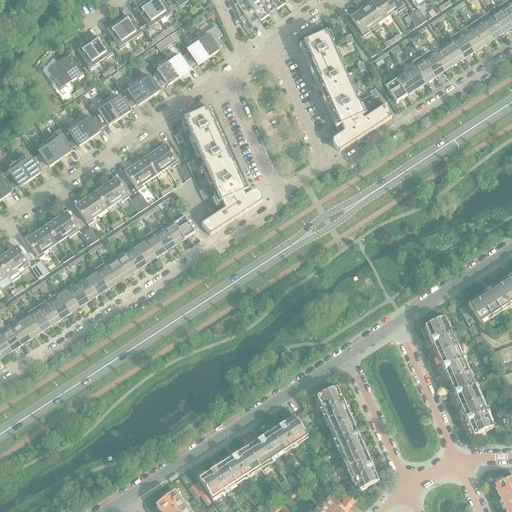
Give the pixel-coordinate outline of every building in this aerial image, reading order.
[(167,9),(160,0),(148,0),(146,2),(160,21),(165,17),(166,19),(173,14),(168,8),(167,9)] [(189,0),(173,0),(175,3),(174,4),(179,10),(185,6),(184,4),(189,0)] [(268,17),(256,0),(248,0),(246,1),(246,0),(237,6),(251,26),(256,22),(259,20),(260,22),(268,17)] [(284,6),(280,0),(256,0),(268,17),(269,16),(268,14),(272,11),(275,9),(276,11),(284,6)] [(392,15),(382,0),(374,0),(375,2),(371,5),(382,21),(392,15)] [(404,9),(397,0),(382,0),(392,15),(396,11),(398,13),(404,9)] [(160,21),(146,2),(139,7),(141,9),(138,11),(146,23),(144,24),(149,31),(155,26),(154,25),(160,21)] [(511,8),(510,6),(507,2),(498,8),(501,12),(511,29),(511,28),(511,8)] [(382,21),(371,5),(366,8),(365,6),(359,10),(360,12),(372,28),(375,33),(380,30),(381,28),(378,24),(382,21)] [(216,16),(212,8),(204,13),(209,20),(210,19),(212,22),(217,18),(216,16)] [(426,22),(418,10),(413,13),(421,25),(426,22)] [(372,28),(360,12),(350,19),(363,37),(369,33),(368,31),(372,28)] [(511,29),(501,12),(491,19),(502,35),(505,33),(506,34),(509,32),(508,31),(511,29)] [(421,25),(413,13),(408,17),(416,29),(421,25)] [(502,35),(491,19),(488,14),(478,20),(492,41),(495,39),(496,41),(500,38),(499,37),(502,35)] [(137,29),(129,17),(126,19),(124,17),(117,22),(130,41),(135,37),(137,39),(143,35),(138,28),(137,29)] [(492,41),(478,20),(469,26),(483,47),(486,46),(486,47),(490,44),(489,43),(492,41)] [(130,41),(117,22),(109,27),(111,30),(108,32),(116,43),(115,44),(119,51),(125,47),(124,45),(130,41)] [(483,47),(469,26),(459,32),(473,54),(476,52),(477,53),(481,51),(480,49),(483,47)] [(222,47),(217,40),(222,37),(216,27),(206,34),(207,35),(204,37),(202,35),(195,40),(208,59),(218,52),(217,50),(222,47)] [(423,40),(420,35),(418,32),(411,37),(417,45),(423,40)] [(473,54),(459,32),(449,39),(452,44),(463,60),(466,58),(467,59),(471,57),(470,56),(473,54)] [(339,62),(333,48),(326,34),(316,38),(315,35),(309,40),(309,41),(299,46),(311,74),(339,62)] [(107,49),(99,38),(96,40),(94,37),(87,42),(100,62),(106,58),(107,59),(113,55),(109,48),(107,49)] [(175,45),(171,39),(164,43),(168,50),(175,45)] [(208,59),(195,40),(187,45),(189,47),(186,49),(188,53),(184,56),(192,67),(196,64),(197,66),(208,59)] [(100,62),(87,42),(79,48),(81,50),(78,52),(86,64),(85,65),(89,71),(96,67),(95,65),(100,62)] [(376,55),(368,43),(363,47),(371,59),(376,55)] [(463,60),(452,44),(443,50),(454,66),(457,64),(457,66),(461,63),(460,62),(463,60)] [(454,66),(443,50),(433,56),(444,73),(447,71),(448,72),(451,69),(451,68),(454,66)] [(192,67),(184,56),(180,59),(177,55),(174,57),(172,55),(165,60),(178,79),(189,72),(187,70),(192,67)] [(444,73),(433,56),(424,62),(435,79),(437,77),(438,78),(442,76),(441,74),(444,73)] [(77,70),(69,58),(67,60),(65,58),(57,63),(71,82),(76,78),(77,80),(83,75),(79,69),(77,70)] [(178,79),(165,60),(157,65),(159,68),(156,70),(159,73),(154,76),(162,88),(167,85),(168,86),(178,79)] [(351,90),(345,76),(339,62),(311,74),(324,102),(351,90)] [(435,79),(424,62),(414,68),(425,85),(428,83),(429,84),(432,82),(432,81),(435,79)] [(71,82),(57,63),(50,68),(52,70),(49,72),(57,84),(55,85),(60,92),(66,87),(65,86),(71,82)] [(425,85),(414,68),(405,75),(415,91),(418,89),(419,90),(423,88),(422,87),(425,85)] [(162,88),(154,76),(150,79),(147,76),(144,78),(143,75),(135,80),(148,100),(159,93),(158,91),(162,88)] [(415,91),(405,75),(395,81),(406,97),(409,95),(409,97),(413,94),(412,93),(415,91)] [(148,100),(135,80),(128,86),(129,88),(127,90),(129,94),(125,97),(132,108),(137,105),(138,107),(148,100)] [(406,97),(395,81),(385,87),(396,104),(399,102),(400,103),(404,100),(403,99),(406,97)] [(363,117),(357,103),(351,90),(324,102),(336,129),(341,127),(362,118),(363,117)] [(132,108),(125,97),(120,100),(118,96),(115,98),(113,96),(106,101),(118,119),(123,116),(123,117),(129,113),(128,111),(132,108)] [(118,119),(106,101),(98,106),(100,108),(97,110),(99,114),(95,117),(103,128),(107,125),(108,127),(114,123),(114,122),(118,119)] [(339,152),(392,118),(391,118),(386,107),(386,106),(371,115),(368,118),(364,120),(362,118),(341,127),(343,133),(332,141),(332,142),(333,145),(334,147),(336,150),(338,151),(339,152)] [(223,137),(218,125),(211,108),(200,113),(199,110),(193,114),(193,116),(183,121),(196,149),(223,137)] [(103,128),(95,117),(91,120),(88,117),(85,119),(83,116),(76,121),(88,139),(93,136),(94,137),(99,133),(98,131),(103,128)] [(88,139),(76,121),(68,126),(70,129),(67,131),(70,134),(65,137),(73,149),(77,146),(79,147),(84,143),(88,139)] [(73,149),(65,137),(61,141),(58,137),(55,139),(54,136),(46,141),(59,160),(63,157),(64,158),(70,154),(69,152),(73,149)] [(236,164),(230,153),(223,137),(196,149),(208,176),(236,164)] [(59,160),(46,141),(39,147),(40,149),(38,151),(40,155),(36,158),(43,169),(48,166),(49,168),(55,164),(54,163),(59,160)] [(178,164),(165,145),(155,152),(166,169),(171,166),(172,168),(178,164)] [(166,169),(155,152),(154,150),(148,154),(150,156),(145,159),(156,176),(166,169)] [(43,169),(36,158),(31,161),(29,157),(26,159),(24,157),(17,162),(29,180),(34,177),(34,178),(40,174),(39,172),(43,169)] [(156,176),(145,159),(140,162),(139,160),(133,164),(135,166),(146,183),(156,176)] [(29,180),(17,162),(9,167),(11,169),(8,171),(10,175),(6,178),(14,189),(18,186),(19,188),(25,184),(24,183),(29,180)] [(249,194),(243,181),(236,164),(208,176),(220,204),(222,203),(243,194),(245,197),(249,194)] [(146,183),(135,166),(125,173),(137,192),(143,188),(142,186),(146,183)] [(191,179),(185,166),(179,168),(185,183),(191,179)] [(14,189),(6,178),(1,181),(0,179),(0,200),(4,197),(5,198),(10,194),(9,192),(14,189)] [(129,198),(116,179),(106,186),(117,203),(121,200),(123,202),(129,198)] [(117,203),(106,186),(105,184),(99,188),(100,190),(96,193),(107,210),(117,203)] [(210,236),(262,202),(262,201),(261,198),(260,195),(258,193),(255,192),(255,191),(249,194),(245,197),(243,194),(222,203),(225,210),(201,226),(201,227),(201,226),(209,235),(209,236),(210,236)] [(107,210),(96,193),(91,196),(90,194),(84,198),(85,200),(96,217),(107,210)] [(149,207),(140,195),(135,198),(143,211),(149,207)] [(143,211),(135,198),(130,202),(138,214),(143,211)] [(96,217),(85,200),(75,207),(88,226),(94,222),(92,220),(96,217)] [(79,232),(66,213),(56,220),(68,237),(72,234),(73,236),(79,232)] [(195,234),(181,213),(171,220),(174,224),(185,241),(187,239),(188,240),(192,238),(191,236),(195,234)] [(68,237),(56,220),(55,218),(49,222),(51,224),(46,227),(57,244),(68,237)] [(185,241),(174,224),(164,230),(175,247),(178,245),(179,246),(182,244),(182,243),(185,241)] [(57,244),(46,227),(42,230),(40,228),(34,232),(36,234),(47,251),(57,244)] [(175,247),(164,230),(162,227),(152,233),(165,253),(168,251),(169,252),(173,250),(172,249),(175,247)] [(99,240),(90,228),(85,232),(94,244),(99,240)] [(94,244),(85,232),(80,235),(88,247),(94,244)] [(165,253),(152,233),(143,239),(145,243),(156,259),(159,257),(159,259),(163,256),(162,255),(165,253)] [(47,251),(36,234),(26,241),(39,260),(44,256),(43,254),(47,251)] [(156,259),(145,243),(135,249),(146,265),(149,264),(150,265),(154,262),(153,261),(156,259)] [(104,250),(102,247),(103,247),(101,244),(94,248),(96,251),(98,254),(104,250)] [(30,266),(17,247),(7,254),(18,271),(22,268),(24,270),(30,266)] [(146,265),(135,249),(126,255),(137,272),(140,270),(140,271),(144,269),(143,267),(146,265)] [(18,271),(7,254),(6,252),(0,255),(0,256),(1,258),(0,258),(0,266),(8,278),(18,271)] [(137,272),(126,255),(116,261),(127,278),(130,276),(131,277),(134,275),(134,274),(137,272)] [(49,273),(41,261),(36,265),(44,277),(49,273)] [(127,278),(116,261),(107,268),(117,284),(120,282),(121,283),(125,281),(124,280),(127,278)] [(117,284),(107,268),(104,264),(94,270),(97,274),(108,290),(110,289),(111,290),(115,287),(114,286),(117,284)] [(44,277),(36,265),(30,268),(38,280),(44,277)] [(108,290),(97,274),(87,280),(98,297),(101,295),(102,296),(105,294),(105,292),(108,290)] [(98,297),(87,280),(78,286),(88,303),(91,301),(92,302),(96,300),(95,299),(98,297)] [(492,317),(507,307),(508,309),(511,307),(510,306),(511,304),(511,289),(506,280),(468,305),(480,324),(490,318),(492,320),(493,319),(492,317)] [(88,303),(78,286),(68,293),(79,309),(82,307),(83,308),(86,306),(85,305),(88,303)] [(79,309),(68,293),(66,290),(57,296),(69,315),(72,313),(73,315),(77,312),(76,311),(79,309)] [(69,315),(57,296),(56,295),(47,301),(60,321),(63,320),(63,321),(67,318),(66,317),(69,315)] [(60,321),(47,301),(37,307),(50,328),(53,326),(54,327),(57,325),(57,323),(60,321)] [(50,328),(37,307),(27,314),(30,318),(40,334),(43,332),(44,333),(48,331),(47,330),(50,328)] [(471,318),(464,308),(459,311),(466,321),(471,318)] [(40,334),(30,318),(20,324),(31,340),(34,338),(34,340),(38,337),(37,336),(40,334)] [(471,318),(466,321),(470,327),(474,324),(471,318)] [(450,333),(444,319),(443,319),(442,319),(436,321),(436,322),(424,328),(437,356),(457,348),(451,336),(454,335),(453,332),(450,333)] [(31,340),(20,324),(18,320),(8,326),(21,347),(24,345),(25,346),(28,343),(28,342),(31,340)] [(21,347),(8,326),(0,331),(0,335),(11,353),(14,351),(15,352),(19,350),(18,348),(21,347)] [(475,326),(468,329),(472,337),(478,334),(475,326)] [(11,353),(0,335),(0,356),(2,359),(5,357),(6,358),(9,356),(9,355),(11,353)] [(480,337),(474,339),(477,345),(481,343),(483,347),(485,346),(480,337)] [(462,359),(457,348),(437,356),(449,383),(469,374),(463,362),(465,361),(464,358),(462,359)] [(511,361),(506,349),(500,351),(504,364),(506,363),(511,361)] [(504,364),(500,351),(493,354),(497,366),(500,365),(504,364)] [(511,374),(506,363),(504,364),(500,365),(504,377),(511,374)] [(474,386),(469,374),(449,383),(460,409),(480,400),(475,389),(477,387),(476,385),(474,386)] [(346,412),(336,389),(335,389),(335,388),(328,391),(329,392),(317,398),(322,409),(319,410),(320,412),(323,411),(325,417),(323,419),(324,420),(326,419),(331,429),(350,421),(350,419),(350,418),(347,412),(346,412)] [(486,412),(480,400),(460,409),(464,418),(464,417),(473,437),(485,432),(486,433),(492,430),(491,429),(493,429),(487,415),(489,414),(488,411),(486,412)] [(311,422),(307,416),(304,412),(299,415),(306,425),(311,422)] [(306,425),(299,415),(294,418),(301,429),(306,425)] [(295,446),(306,438),(301,429),(294,418),(270,434),(283,453),(292,447),(294,450),(297,448),(295,446)] [(360,443),(354,429),(355,429),(352,422),(351,422),(350,421),(331,429),(335,440),(333,441),(334,443),(336,442),(339,448),(336,449),(337,451),(340,449),(345,461),(364,452),(363,450),(364,450),(361,443),(360,443)] [(273,460),(283,453),(270,434),(246,449),(259,469),(270,462),(271,465),(274,463),(273,460)] [(248,476),(259,469),(246,449),(222,464),(235,484),(245,478),(247,480),(248,479),(250,478),(248,476)] [(378,483),(368,460),(369,460),(366,453),(365,453),(364,452),(345,461),(349,470),(347,472),(347,473),(350,472),(353,478),(350,479),(351,481),(354,480),(359,492),(360,491),(360,492),(367,489),(366,488),(378,483)] [(224,491),(235,484),(222,464),(199,480),(213,502),(225,494),(224,491)] [(294,474),(286,479),(292,488),(300,483),(294,474)] [(511,494),(511,478),(502,483),(501,481),(496,484),(497,486),(495,487),(500,500),(511,494)] [(284,482),(279,485),(283,493),(289,489),(284,482)] [(195,500),(200,496),(198,493),(196,490),(194,486),(188,489),(195,500)] [(189,508),(188,506),(186,504),(184,506),(174,492),(172,494),(171,493),(166,497),(167,497),(156,506),(157,508),(159,511),(188,511),(186,510),(189,508)] [(355,503),(345,495),(344,496),(342,494),(340,497),(341,498),(341,500),(344,502),(344,503),(351,508),(355,503)] [(511,494),(500,500),(506,511),(511,508),(511,494)] [(342,511),(339,509),(329,500),(320,511),(318,510),(315,511),(342,511)] [(347,511),(351,508),(344,503),(339,509),(342,511),(347,511)]
